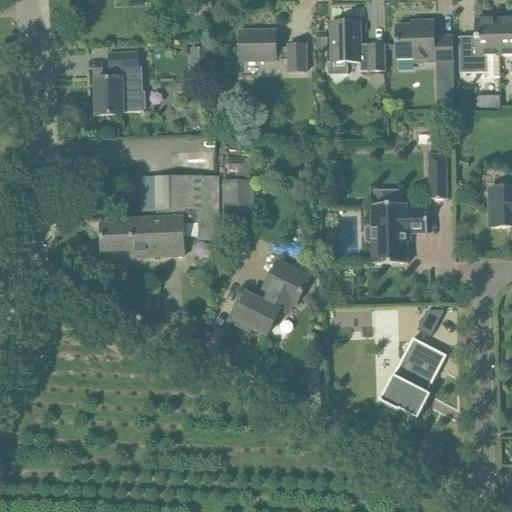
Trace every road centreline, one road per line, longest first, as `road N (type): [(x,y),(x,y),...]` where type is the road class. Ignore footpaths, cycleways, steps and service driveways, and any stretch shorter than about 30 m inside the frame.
road 1 (unclassified): [(483,505),(28,266)]
road 2 (unclassified): [(28,266),(35,183),(27,10)]
road 3 (residential): [(483,505),(483,304),(489,282),(511,273)]
